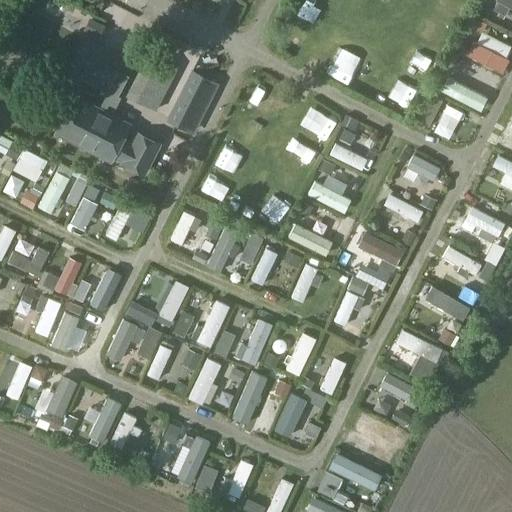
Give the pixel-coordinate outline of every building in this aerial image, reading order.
[(185,0),(215,15),(221,2),(222,0),(185,0)] [(353,0),(350,8),(371,17),(377,0),(353,0)] [(511,8),(511,0),(495,0),(496,0),(498,1),(494,9),(505,15),(510,7),(511,8)] [(404,41),(419,23),(401,8),(386,27),(404,41)] [(105,87),(109,89),(118,71),(115,69),(120,58),(85,39),(68,71),(104,89),(105,87)] [(502,73),(509,60),(472,41),(466,54),(502,73)] [(156,112),(178,68),(146,52),(125,95),(156,112)] [(201,79),(203,76),(192,70),(167,119),(178,125),(180,121),(188,126),(210,84),(201,79)] [(118,96),(128,76),(118,71),(109,89),(98,109),(74,97),(56,132),(109,160),(112,154),(123,160),(122,162),(143,173),(158,144),(137,133),(131,144),(120,138),(128,124),(111,116),(120,97),(118,96)] [(448,79),(442,92),(479,110),(486,98),(448,79)] [(467,127),(473,116),(438,99),(433,109),(467,127)] [(451,134),(456,124),(440,115),(435,125),(451,134)] [(441,132),(438,142),(454,148),(457,138),(441,132)] [(335,144),(330,154),(361,170),(366,159),(335,144)] [(435,179),(441,168),(413,153),(407,164),(435,179)] [(511,187),(511,174),(490,163),(484,174),(511,187)] [(29,186),(35,175),(19,165),(5,188),(16,194),(23,182),(29,186)] [(262,169),(254,189),(263,192),(271,172),(262,169)] [(433,194),(439,184),(411,169),(405,180),(433,194)] [(56,170),(41,199),(51,205),(66,175),(56,170)] [(81,196),(86,185),(76,180),(70,191),(81,196)] [(511,190),(485,181),(481,191),(511,202),(511,190)] [(88,186),(69,225),(83,231),(102,192),(88,186)] [(390,194),(384,204),(417,221),(422,211),(390,194)] [(188,204),(170,241),(181,247),(183,243),(199,209),(188,204)] [(116,240),(131,211),(120,205),(105,235),(116,240)] [(491,239),(500,221),(473,206),(467,218),(480,224),(476,231),(491,239)] [(417,237),(422,226),(387,210),(382,222),(417,237)] [(296,224),(289,237),(325,255),(332,242),(296,224)] [(193,269),(208,230),(195,226),(181,265),(193,269)] [(365,232),(358,246),(382,258),(379,264),(392,271),(402,251),(365,232)] [(293,240),(286,254),(323,271),(330,257),(293,240)] [(224,243),(207,278),(220,284),(237,249),(224,243)] [(37,275),(49,251),(38,246),(32,260),(13,251),(8,261),(27,270),(37,275)] [(466,281),(477,263),(452,248),(446,259),(451,262),(447,270),(466,281)] [(317,287),(321,277),(314,274),(317,269),(305,264),(291,297),(302,302),(310,284),(317,287)] [(260,297),(269,272),(259,268),(250,293),(260,297)] [(83,282),(76,295),(103,309),(119,278),(107,272),(99,290),(83,282)] [(146,302),(159,279),(150,274),(138,297),(146,302)] [(460,316),(466,306),(434,288),(429,298),(460,316)] [(50,332),(62,302),(50,297),(38,327),(50,332)] [(350,332),(363,305),(345,297),(333,325),(350,332)] [(197,326),(191,338),(210,347),(229,306),(216,301),(203,328),(197,326)] [(426,315),(458,333),(464,323),(432,305),(426,315)] [(67,343),(78,314),(66,310),(55,339),(67,343)] [(258,359),(272,326),(260,321),(252,340),(245,337),(241,348),(248,351),(247,354),(258,359)] [(131,342),(137,331),(123,325),(111,348),(120,353),(127,340),(131,342)] [(302,336),(286,371),(299,377),(315,342),(302,336)] [(201,404),(220,365),(207,359),(189,398),(201,404)] [(335,359),(321,390),(332,395),(346,364),(335,359)] [(43,402),(53,377),(42,373),(32,398),(43,402)] [(385,374),(380,384),(413,401),(418,391),(394,378),(385,374)] [(250,377),(236,410),(247,415),(261,382),(250,377)] [(3,413),(15,418),(27,386),(16,382),(3,413)] [(322,408),(327,398),(316,393),(311,403),(322,408)] [(289,403),(276,431),(289,437),(306,401),(293,395),(289,403)] [(89,437),(103,442),(121,403),(107,396),(89,437)] [(79,398),(58,442),(72,449),(93,405),(79,398)] [(137,436),(141,429),(132,425),(136,418),(125,412),(110,443),(121,449),(129,432),(137,436)] [(388,450),(397,434),(361,415),(356,425),(380,438),(376,444),(388,450)] [(195,438),(176,480),(190,486),(209,445),(195,438)] [(166,449),(152,481),(166,487),(180,454),(166,449)] [(363,489),(371,472),(336,456),(331,466),(352,477),(349,483),(363,489)] [(218,493),(237,501),(252,465),(241,460),(231,484),(223,481),(218,493)] [(262,511),(271,489),(259,485),(249,511),(262,511)]
